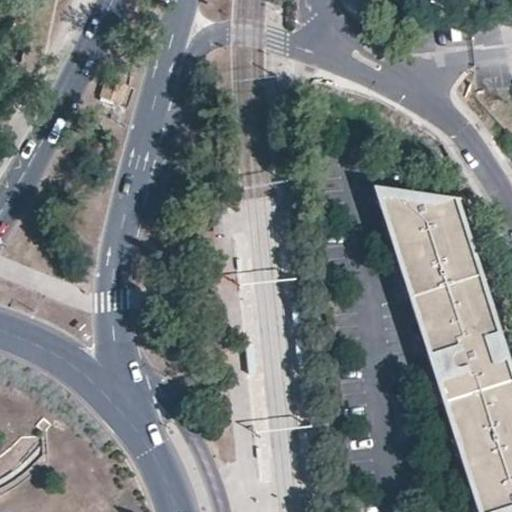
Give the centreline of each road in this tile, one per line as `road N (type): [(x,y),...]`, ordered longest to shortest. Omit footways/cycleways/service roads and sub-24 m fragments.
road 1 (residential): [(128,207),(166,139),(202,42),(228,33),(337,40)]
road 2 (residential): [(337,40),(409,79),(460,130),(511,214)]
road 3 (primary): [(111,0),(0,213)]
road 4 (primary): [(128,207),(187,0)]
road 5 (primary): [(130,413),(113,333),(128,207)]
road 6 (primary): [(130,413),(69,359),(0,326)]
